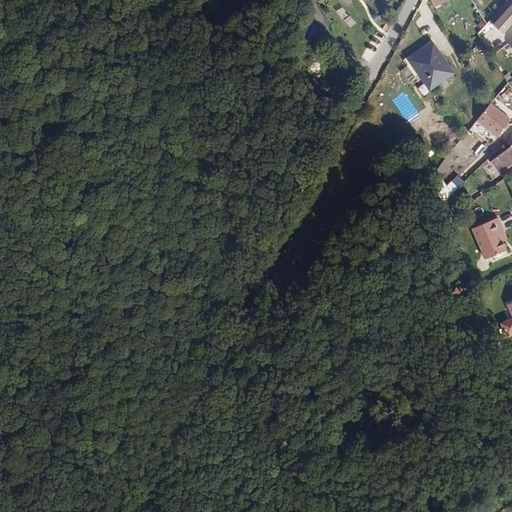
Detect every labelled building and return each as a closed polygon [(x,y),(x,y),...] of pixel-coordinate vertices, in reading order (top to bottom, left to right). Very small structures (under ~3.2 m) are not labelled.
[(511,0),(490,21),(494,27),(503,35),(511,24),(511,0)] [(452,70),(429,38),(402,57),(416,76),(420,74),(429,86),(452,70)] [(370,40),(362,58),(370,62),(379,45),(370,40)] [(477,47),(485,61),(491,58),(482,44),(477,47)] [(487,104),(473,122),(494,138),(508,120),(501,115),(499,117),(497,115),(496,111),(487,104)] [(405,146),(400,140),(393,146),(398,152),(405,146)] [(511,146),(500,154),(508,167),(511,163),(511,146)] [(508,167),(500,154),(491,160),(500,172),(508,167)] [(499,234),(502,232),(497,220),(474,230),(480,244),(468,249),(474,261),(486,256),(487,259),(507,250),(502,241),(499,234)]
